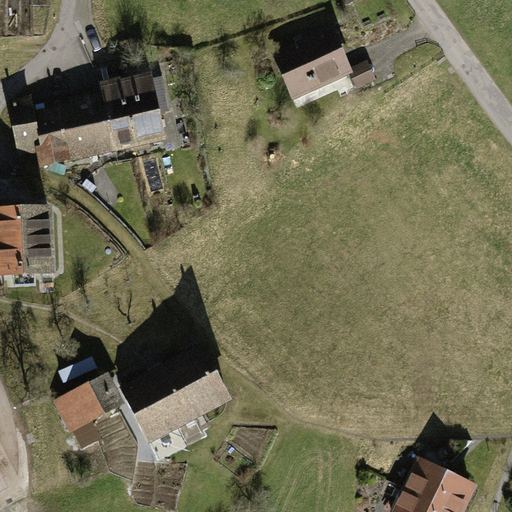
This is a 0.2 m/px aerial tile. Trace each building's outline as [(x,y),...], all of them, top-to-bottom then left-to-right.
[(332,28),(270,54),(292,103),(353,76),(350,69),(332,28)] [(367,62),(350,69),(353,76),(358,88),(376,81),(367,62)] [(31,98),(11,102),(8,105),(17,155),(22,156),(35,155),(40,170),(167,144),(151,76),(121,83),(121,80),(99,84),(102,93),(70,99),(71,105),(34,112),(31,98)] [(54,210),(0,212),(0,281),(57,279),(54,210)] [(203,347),(119,390),(148,447),(233,404),(203,347)] [(108,376),(54,402),(70,435),(73,433),(81,449),(99,441),(91,425),(126,408),(108,376)] [(468,511),(479,489),(418,458),(390,511),(468,511)] [(0,494),(11,489),(0,467),(0,494)]
